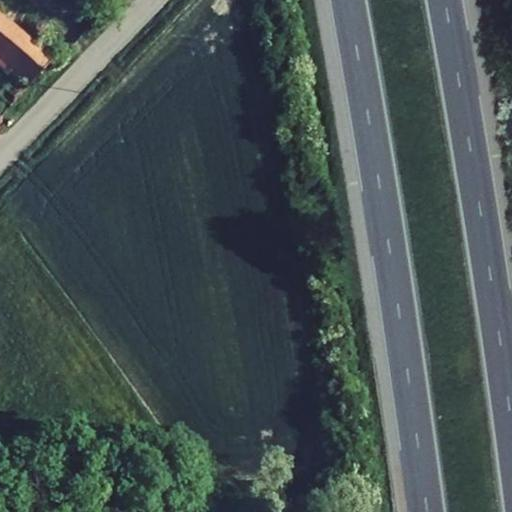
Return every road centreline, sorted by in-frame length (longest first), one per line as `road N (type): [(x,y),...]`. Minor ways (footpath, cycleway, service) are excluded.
road 1 (motorway): [(347,0),(425,511)]
road 2 (motorway): [(511,427),(444,0)]
road 3 (unclassified): [(0,159),(150,0)]
